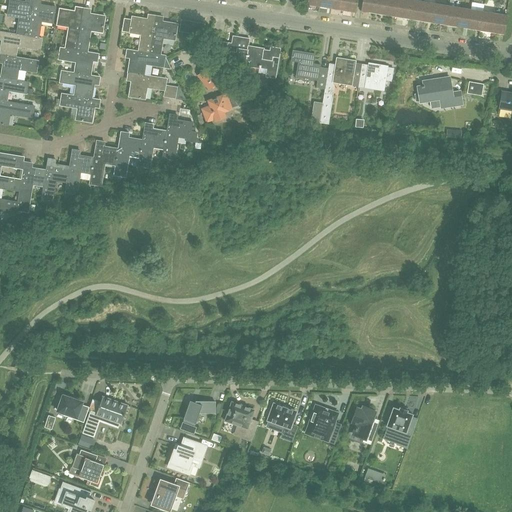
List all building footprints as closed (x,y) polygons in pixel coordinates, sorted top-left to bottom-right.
[(17,34),(28,36),(34,0),(26,0),(26,2),(12,0),(10,0),(8,16),(20,18),(17,34)] [(41,0),(40,0),(34,0),(28,36),(39,38),(42,21),(53,23),(56,7),(41,5),(41,0)] [(333,0),(320,0),(320,6),(332,8),(333,0)] [(345,0),(333,0),(332,8),(344,10),(345,0)] [(356,12),(357,0),(345,0),(344,10),(356,12)] [(363,0),(362,11),(373,13),(375,0),(363,0)] [(387,0),(375,0),(373,13),(385,15),(387,0)] [(399,0),(387,0),(385,15),(397,17),(399,0)] [(409,19),(412,0),(399,0),(397,17),(409,19)] [(424,1),(417,0),(412,0),(409,19),(421,20),(424,1)] [(436,3),(424,1),(421,20),(433,22),(436,3)] [(448,5),(436,3),(433,22),(445,24),(448,5)] [(460,7),(448,5),(445,24),(457,26),(460,7)] [(66,48),(76,50),(84,8),(76,7),(75,11),(60,9),(57,25),(69,27),(66,48)] [(457,26),(468,28),(472,9),(460,7),(457,26)] [(76,50),(87,52),(91,30),(103,32),(105,16),(90,14),(91,9),(84,8),(76,50)] [(483,11),(472,9),(468,28),(480,30),(483,11)] [(480,30),(492,32),(495,13),(483,11),(480,30)] [(507,15),(495,13),(492,32),(504,34),(507,15)] [(125,18),(123,32),(141,35),(139,51),(150,53),(156,16),(149,14),(148,19),(132,16),(132,20),(125,18)] [(156,16),(150,53),(161,55),(163,38),(176,40),(178,24),(162,21),(163,17),(156,16)] [(39,38),(28,36),(17,34),(0,31),(0,39),(3,40),(0,55),(16,57),(18,46),(40,50),(42,39),(39,38)] [(192,34),(190,45),(203,38),(203,36),(192,34)] [(265,48),(256,47),(248,46),(250,39),(233,36),(232,43),(228,43),(228,45),(226,45),(227,43),(219,41),(217,49),(230,51),(230,56),(229,61),(240,63),(241,60),(249,61),(248,66),(251,67),(259,68),(261,68),(267,69),(266,74),(266,77),(276,78),(280,48),(271,47),(270,49),(270,51),(264,50),(265,48)] [(99,54),(87,52),(76,50),(66,48),(61,48),(59,59),(76,62),(75,73),(91,76),(93,61),(97,62),(99,54)] [(165,56),(161,55),(150,53),(139,51),(127,49),(126,56),(126,57),(131,58),(128,73),(151,76),(152,67),(163,69),(165,58),(165,56)] [(292,50),(291,61),(298,62),(295,77),(317,80),(316,88),(325,89),(326,82),(329,68),(320,67),(321,65),(313,64),(315,54),(292,50)] [(39,61),(16,57),(0,55),(0,62),(3,63),(1,77),(17,80),(19,69),(37,72),(39,61)] [(329,68),(326,82),(331,83),(332,83),(332,81),(359,85),(360,76),(354,75),(356,63),(336,59),(335,65),(329,64),(329,68)] [(360,76),(359,85),(385,89),(386,80),(392,81),(394,69),(388,68),(368,65),(366,77),(360,76)] [(207,68),(198,75),(208,89),(217,83),(207,68)] [(99,85),(99,84),(100,77),(91,76),(75,73),(62,71),(60,82),(78,85),(76,96),(92,99),(95,84),(99,85)] [(167,79),(151,76),(128,73),(127,81),(132,81),(130,97),(145,99),(147,87),(165,90),(166,85),(167,79)] [(28,82),(17,80),(1,77),(0,77),(0,100),(7,102),(9,91),(27,94),(28,82)] [(418,87),(420,101),(440,98),(441,107),(462,103),(460,92),(452,93),(450,77),(434,80),(434,82),(430,83),(429,81),(423,82),(424,86),(418,87)] [(469,81),(467,93),(481,95),(483,84),(469,81)] [(178,87),(171,86),(170,98),(176,98),(178,87)] [(511,93),(502,92),(499,107),(511,109),(511,93)] [(92,99),(76,96),(62,94),(60,105),(78,108),(76,119),(72,118),(72,119),(92,122),(95,107),(99,108),(100,100),(92,99)] [(223,112),(232,109),(227,94),(209,101),(211,106),(203,109),(207,121),(215,118),(216,119),(225,116),(223,112)] [(323,103),(319,123),(328,124),(333,96),(324,94),(323,103)] [(263,96),(261,103),(277,106),(278,98),(263,96)] [(0,123),(9,125),(10,114),(33,118),(35,106),(7,102),(0,100),(0,123)] [(314,102),(310,121),(319,123),(323,103),(314,102)] [(177,120),(178,115),(170,114),(167,131),(165,147),(163,157),(174,159),(178,136),(190,138),(189,141),(195,142),(197,133),(191,132),(192,122),(177,120)] [(356,120),(356,128),(364,129),(364,121),(356,120)] [(146,123),(143,140),(140,156),(139,166),(150,168),(154,145),(165,147),(167,131),(153,129),(154,124),(146,123)] [(50,134),(52,130),(54,127),(48,124),(45,131),(50,134)] [(129,154),(140,156),(143,140),(128,138),(129,133),(122,131),(119,149),(116,165),(115,174),(126,176),(129,154)] [(97,140),(95,158),(92,174),(90,183),(101,185),(105,163),(116,165),(119,149),(104,146),(105,141),(97,140)] [(70,167),(67,182),(66,192),(77,194),(80,172),(92,174),(95,158),(79,155),(80,150),(73,149),(70,167)] [(0,164),(24,169),(25,162),(24,161),(24,157),(0,152),(0,164)] [(46,171),(44,186),(42,201),(45,201),(52,203),(56,180),(67,182),(70,167),(55,164),(56,159),(48,158),(46,171)] [(18,202),(17,210),(28,211),(33,184),(44,186),(46,171),(32,168),(33,163),(25,162),(24,169),(22,180),(20,191),(18,202)] [(0,187),(20,191),(22,180),(0,176),(0,187)] [(18,202),(0,198),(0,210),(17,213),(17,210),(18,202)] [(83,402),(76,400),(63,395),(58,410),(65,413),(64,415),(84,422),(89,407),(82,405),(83,402)] [(93,437),(99,421),(101,416),(112,420),(110,424),(118,427),(120,423),(121,423),(121,424),(128,405),(127,405),(103,397),(103,396),(97,412),(91,410),(83,433),(93,437)] [(196,400),(196,402),(190,400),(184,419),(189,421),(189,423),(195,425),(199,413),(211,413),(215,401),(196,400)] [(225,421),(238,425),(244,427),(240,437),(252,441),(258,425),(250,422),(254,410),(232,402),(225,421)] [(274,403),(268,420),(285,427),(282,437),(292,441),(297,427),(292,425),(296,411),(274,403)] [(316,405),(308,427),(330,435),(327,441),(334,443),(341,424),(335,422),(338,413),(316,405)] [(360,414),(357,424),(353,434),(365,438),(364,441),(370,443),(378,421),(378,420),(378,421),(373,419),(375,411),(363,407),(362,409),(357,408),(356,413),(360,414)] [(393,407),(393,408),(393,410),(391,410),(389,409),(385,419),(387,419),(389,420),(387,425),(387,426),(388,426),(386,431),(399,436),(397,444),(396,445),(407,448),(414,428),(408,426),(412,417),(412,415),(413,414),(412,414),(407,412),(407,410),(400,408),(399,410),(394,408),(393,407)] [(55,418),(49,415),(45,427),(52,429),(55,418)] [(82,434),(78,444),(92,449),(96,440),(82,434)] [(177,466),(176,469),(189,474),(193,464),(190,463),(193,456),(202,460),(206,446),(184,438),(181,447),(179,446),(177,450),(175,449),(174,452),(172,451),(169,459),(171,459),(169,464),(177,466)] [(272,450),(264,447),(262,453),(269,456),(272,450)] [(91,480),(90,484),(98,487),(102,478),(101,478),(102,476),(100,475),(104,464),(95,461),(97,455),(81,450),(79,454),(77,453),(73,465),(72,467),(79,469),(79,470),(82,470),(80,476),(82,477),(91,480)] [(368,468),(365,477),(375,481),(378,472),(368,468)] [(161,481),(158,489),(153,503),(160,506),(160,507),(161,509),(164,510),(166,510),(166,508),(169,509),(174,496),(184,499),(189,482),(176,478),(174,485),(161,481)] [(64,498),(62,504),(70,507),(68,511),(86,511),(88,508),(91,508),(91,506),(92,507),(92,506),(91,506),(93,502),(94,499),(90,498),(92,492),(63,481),(58,496),(64,498)]
